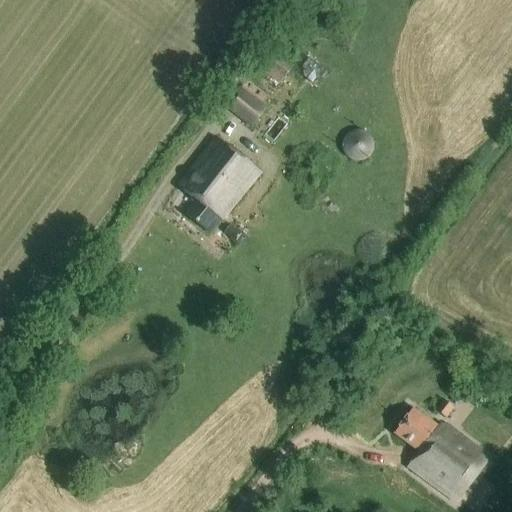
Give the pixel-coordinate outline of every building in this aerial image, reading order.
[(289,68),(268,51),(255,67),(276,84),(289,68)] [(312,83),(316,78),(321,82),(328,74),(308,58),(301,67),(308,72),(304,77),(312,83)] [(266,96),(246,80),(240,88),(238,87),(223,106),(253,129),(267,110),(260,104),(266,96)] [(347,149),(368,162),(381,141),(360,128),(347,149)] [(211,235),(260,173),(215,137),(177,185),(196,200),(184,214),(211,235)] [(234,242),(241,232),(230,224),(223,234),(234,242)] [(445,419),(454,408),(443,400),(435,411),(445,419)] [(455,502),(487,459),(439,424),(436,427),(412,409),(394,434),(418,452),(407,467),(455,502)]
